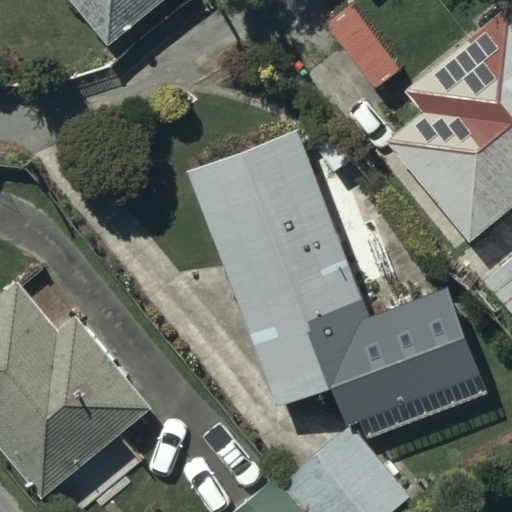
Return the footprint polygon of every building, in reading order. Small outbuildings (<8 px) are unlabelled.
[(75,0),(109,39),(156,0),(75,0)] [(423,108),(387,137),(471,238),(511,203),(511,5),(507,0),(404,86),(423,108)] [(297,125),(185,167),(276,405),(339,381),(351,412),(485,361),(452,273),(366,306),(297,125)] [(511,253),(486,275),(511,307),(511,253)] [(19,274),(0,289),(0,448),(40,497),(152,406),(76,313),(61,325),(19,274)] [(276,472),(228,511),(386,511),(410,492),(351,421),(282,479),(276,472)]
